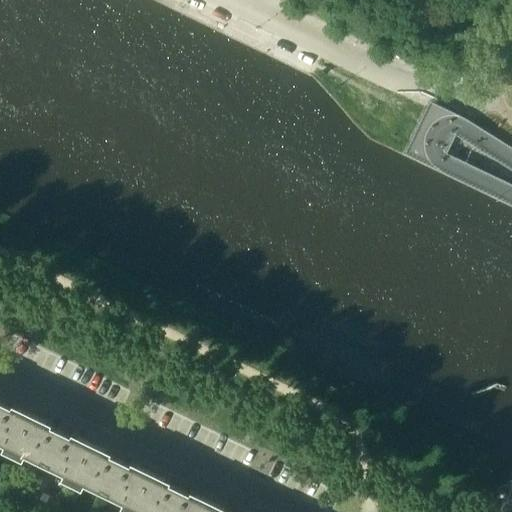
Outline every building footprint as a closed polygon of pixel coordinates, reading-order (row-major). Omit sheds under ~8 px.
[(0,399),(0,443),(19,452),(36,417),(0,399)] [(36,417),(19,452),(74,479),(91,443),(36,417)] [(91,443),(74,479),(129,506),(146,470),(91,443)] [(146,470),(129,506),(141,511),(193,511),(201,497),(146,470)] [(231,511),(201,497),(193,511),(231,511)]
